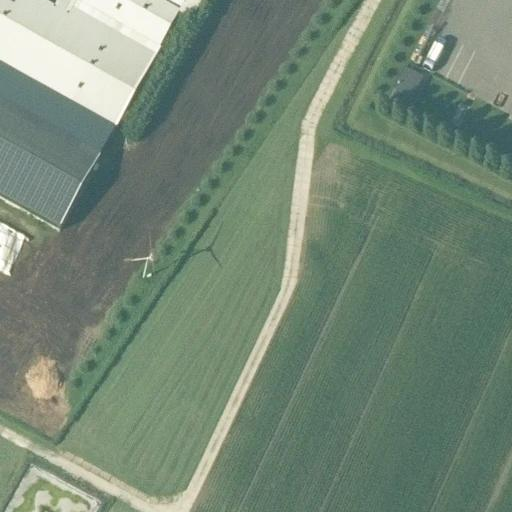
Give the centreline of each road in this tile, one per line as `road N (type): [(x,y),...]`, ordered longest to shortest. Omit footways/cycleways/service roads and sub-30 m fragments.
road 1 (track): [(182,511),(290,283),(310,122),(373,0)]
road 2 (track): [(158,511),(0,427)]
